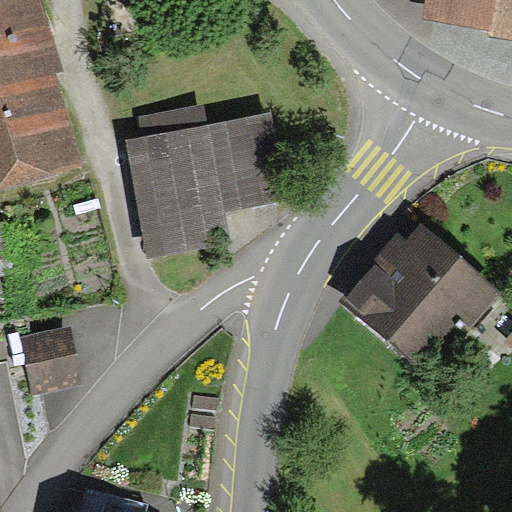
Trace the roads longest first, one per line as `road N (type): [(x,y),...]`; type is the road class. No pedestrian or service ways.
road 1 (residential): [(35,511),(56,468),(160,344),(203,306),(260,273),(295,275)]
road 2 (residential): [(295,275),(264,381),(254,511)]
road 3 (residential): [(438,89),(295,275)]
road 4 (tertiary): [(438,89),(334,0)]
